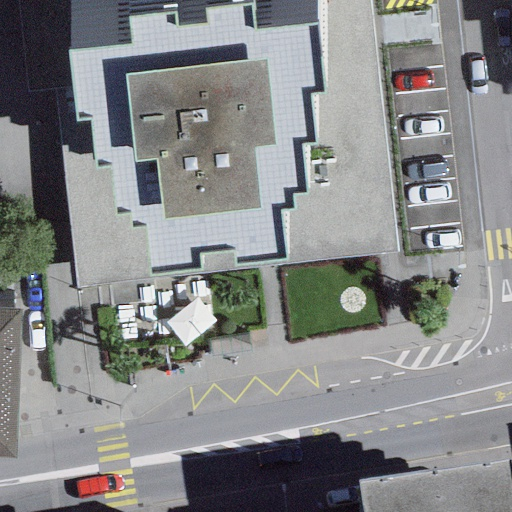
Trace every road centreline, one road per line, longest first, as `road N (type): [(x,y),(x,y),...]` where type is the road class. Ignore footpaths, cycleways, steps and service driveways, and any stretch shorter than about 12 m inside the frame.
road 1 (secondary): [(511,393),(0,484)]
road 2 (residential): [(489,0),(511,169)]
